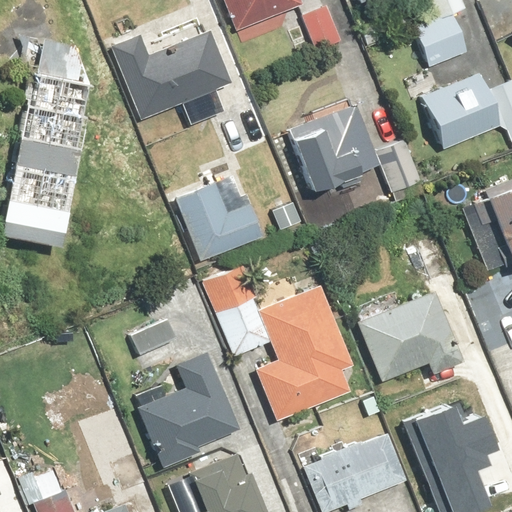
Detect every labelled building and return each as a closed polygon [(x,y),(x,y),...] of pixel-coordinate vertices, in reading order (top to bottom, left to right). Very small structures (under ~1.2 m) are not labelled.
[(223,0),(235,27),(302,1),(302,0),(223,0)] [(463,4),(462,0),(430,0),(436,14),(463,4)] [(329,1),(302,12),(315,47),(343,36),(329,1)] [(468,47),(453,13),(412,31),(427,65),(468,47)] [(231,78),(208,23),(151,47),(143,29),(109,43),(139,116),(178,99),(187,120),(222,106),(213,86),(231,78)] [(20,32),(32,66),(3,226),(62,237),(91,75),(76,43),(20,32)] [(504,121),(484,68),(437,86),(430,68),(403,78),(411,99),(422,95),(441,145),(504,121)] [(373,146),(355,98),(288,124),(313,186),(379,160),(390,189),(421,177),(404,134),(373,146)] [(230,170),(174,193),(201,258),(262,232),(248,199),(242,201),(230,170)] [(511,176),(459,199),(488,268),(498,263),(511,295),(511,176)] [(435,233),(401,247),(418,285),(452,270),(435,233)] [(233,282),(249,275),(243,260),(202,277),(234,354),(271,339),(278,356),(256,365),(278,418),(350,388),(341,365),(353,360),(320,280),(261,305),(257,294),(241,300),(233,282)] [(462,356),(434,287),(357,318),(381,376),(426,357),(431,369),(462,356)] [(176,336),(167,314),(130,330),(138,351),(176,336)] [(237,423),(206,347),(175,360),(185,385),(137,405),(160,462),(199,447),(196,440),(237,423)] [(115,407),(85,419),(100,457),(130,445),(115,407)] [(445,407),(401,425),(437,511),(453,511),(483,500),(468,463),(484,456),(478,444),(492,439),(480,410),(451,422),(445,407)] [(363,500),(361,494),(406,475),(386,428),(303,463),(323,510),(348,499),(351,505),(363,500)] [(262,511),(267,510),(249,471),(247,472),(238,450),(191,470),(206,503),(184,511),(262,511)] [(62,490),(53,467),(31,476),(40,497),(31,501),(35,511),(75,511),(66,489),(62,490)] [(128,511),(124,500),(95,511),(128,511)]
